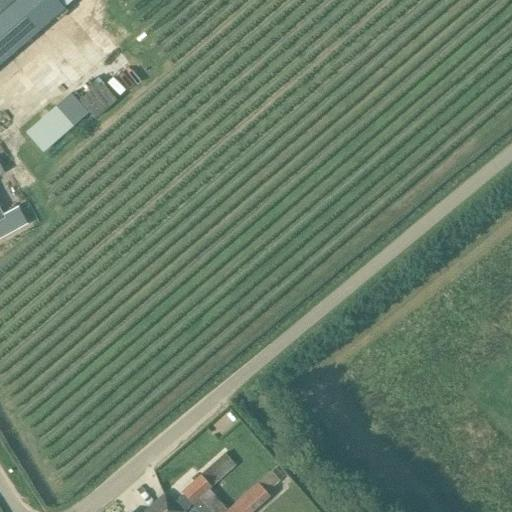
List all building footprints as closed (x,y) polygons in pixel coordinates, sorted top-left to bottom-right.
[(0,0),(0,61),(64,6),(58,0),(0,0)] [(132,106),(144,96),(132,83),(121,94),(132,106)] [(24,132),(41,152),(86,112),(69,93),(24,132)] [(0,238),(26,224),(17,206),(2,213),(0,210),(0,238)] [(250,511),(269,496),(267,493),(290,471),(283,462),(258,483),(227,510),(209,489),(236,465),(224,452),(180,491),(182,493),(171,504),(164,495),(144,511),(184,511),(191,505),(196,511),(250,511)]
